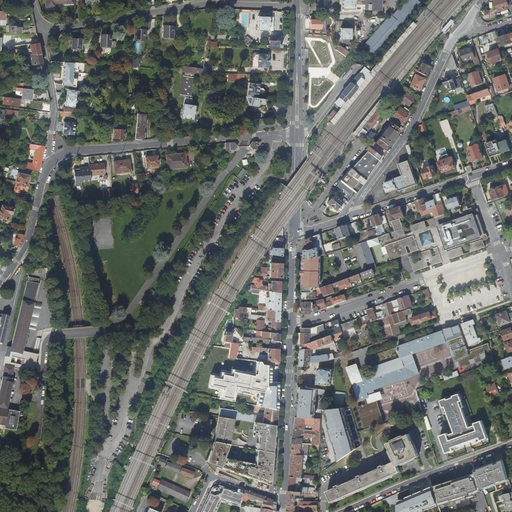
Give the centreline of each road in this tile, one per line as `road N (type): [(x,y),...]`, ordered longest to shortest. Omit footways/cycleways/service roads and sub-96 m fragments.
road 1 (residential): [(41,30),(207,3),(296,6)]
road 2 (residential): [(47,165),(72,150),(297,135)]
road 3 (residential): [(289,322),(501,253)]
road 4 (residential): [(466,25),(410,127),(360,196),(359,214)]
road 5 (residential): [(511,442),(342,511)]
road 6 (tertiary): [(289,322),(283,500)]
road 7 (residential): [(41,30),(54,109),(47,165)]
road 8 (tertiary): [(296,6),(297,135)]
